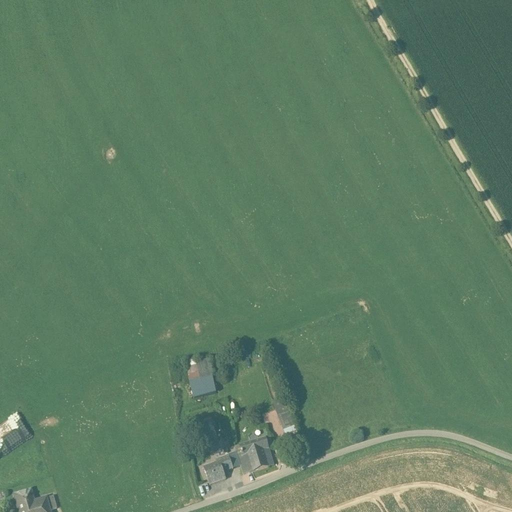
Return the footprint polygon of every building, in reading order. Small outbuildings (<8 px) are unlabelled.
[(213,340),(207,303),(195,305),(201,342),(213,340)] [(219,391),(212,358),(185,364),(193,397),(219,391)] [(304,438),(294,409),(277,414),(288,444),(304,438)] [(275,465),(268,438),(237,447),(245,473),(275,465)] [(0,457),(9,454),(4,442),(0,443),(0,457)] [(225,445),(218,448),(221,456),(228,453),(225,445)] [(34,474),(31,467),(41,462),(38,456),(14,466),(20,481),(34,474)] [(227,482),(220,459),(198,467),(206,489),(227,482)] [(17,511),(51,511),(47,500),(34,504),(30,492),(13,497),(17,511)]
